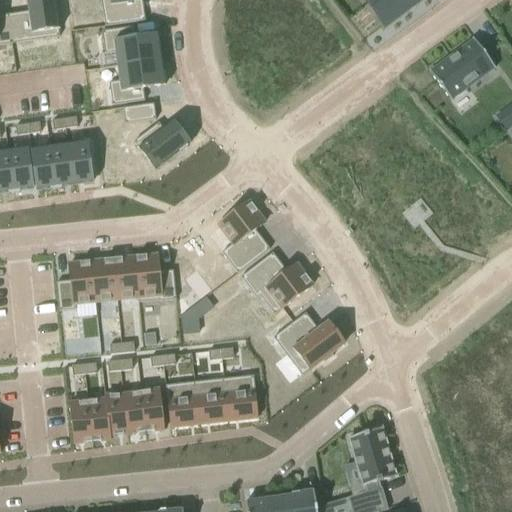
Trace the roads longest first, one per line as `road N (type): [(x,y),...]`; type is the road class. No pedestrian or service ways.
road 1 (residential): [(391,372),(263,472),(0,501)]
road 2 (residential): [(0,245),(173,226),(258,159)]
road 3 (residential): [(258,159),(474,0)]
road 4 (residential): [(391,372),(321,232),(258,159)]
road 5 (residential): [(258,159),(212,117),(191,69),(189,0)]
road 6 (residential): [(511,271),(391,372)]
road 7 (residential): [(435,511),(391,372)]
